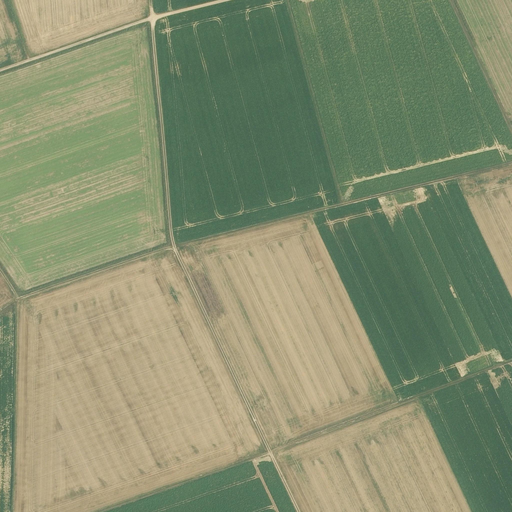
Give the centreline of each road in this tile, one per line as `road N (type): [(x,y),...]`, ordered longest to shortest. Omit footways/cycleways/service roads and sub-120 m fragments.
road 1 (track): [(151,0),(173,246),(298,511)]
road 2 (track): [(0,310),(173,246),(511,162)]
road 3 (track): [(511,360),(270,452)]
road 4 (track): [(13,511),(17,299),(0,271)]
road 5 (track): [(224,0),(0,70)]
road 6 (track): [(341,204),(287,0)]
road 7 (track): [(98,511),(270,452)]
road 8 (track): [(449,0),(511,131)]
